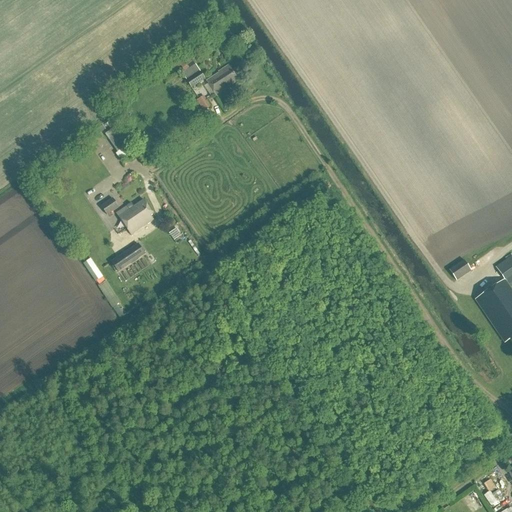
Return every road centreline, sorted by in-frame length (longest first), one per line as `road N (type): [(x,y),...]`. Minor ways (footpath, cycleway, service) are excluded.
road 1 (residential): [(511,414),(460,365),(278,100),(252,101),(148,172)]
road 2 (track): [(248,0),(443,280),(470,291),(511,246)]
